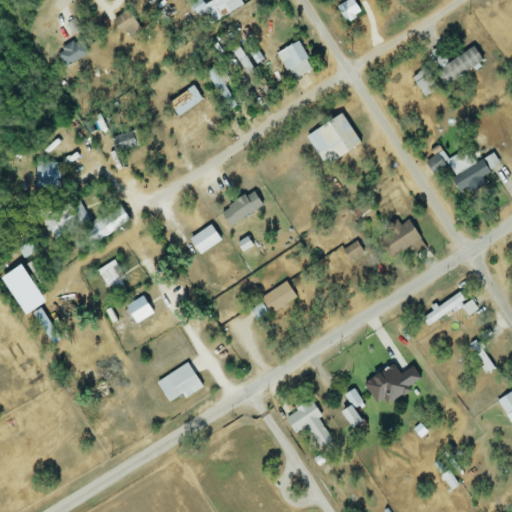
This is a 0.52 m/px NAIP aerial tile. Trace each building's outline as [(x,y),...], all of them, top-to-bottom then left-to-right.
[(212,24),(240,6),(236,0),(214,0),(202,8),(212,24)] [(334,8),(341,22),(357,14),(350,0),(334,8)] [(309,72),(296,43),(275,53),(288,81),(309,72)] [(480,63),(473,49),(445,65),(441,58),(433,62),(439,71),(422,80),(429,92),(480,63)] [(163,105),(174,119),(200,100),(189,85),(163,105)] [(476,149),(496,138),(492,131),(510,121),(502,106),(464,127),(476,149)] [(355,147),(341,117),(305,134),(315,156),(324,152),(328,160),(355,147)] [(56,164),(37,164),(37,189),(56,189),(56,164)] [(109,294),(124,285),(110,263),(95,272),(109,294)] [(430,322),(462,304),(456,295),(425,314),(430,322)] [(265,315),(258,305),(249,312),(257,322),(265,315)] [(511,391),(496,401),(511,429),(511,391)] [(304,427),(318,448),(331,440),(308,403),(283,419),(292,434),(304,427)] [(357,422),(349,410),(354,407),(352,404),(338,414),(349,428),(357,422)]
